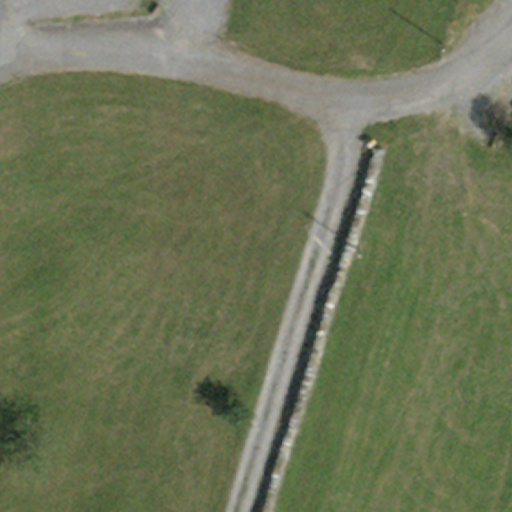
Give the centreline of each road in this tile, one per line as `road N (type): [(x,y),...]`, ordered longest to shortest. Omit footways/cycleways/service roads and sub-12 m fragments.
road 1 (track): [(232,511),(338,156),(314,114),(175,65),(0,45)]
road 2 (unknown): [(314,114),(371,116),(428,98),(511,50)]
